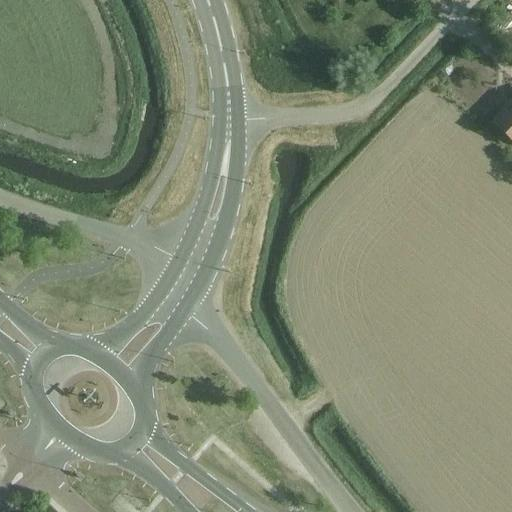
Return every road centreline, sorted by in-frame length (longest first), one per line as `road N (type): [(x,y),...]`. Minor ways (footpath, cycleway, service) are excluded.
road 1 (unclassified): [(228,120),(348,117),(374,106),(472,0)]
road 2 (unclassified): [(347,511),(234,357),(173,298)]
road 3 (unclassified): [(191,267),(128,238),(0,201)]
road 4 (unclassified): [(191,267),(220,196),(228,120)]
road 5 (primary): [(253,511),(129,424)]
road 6 (unclassified): [(228,120),(227,77),(203,0)]
